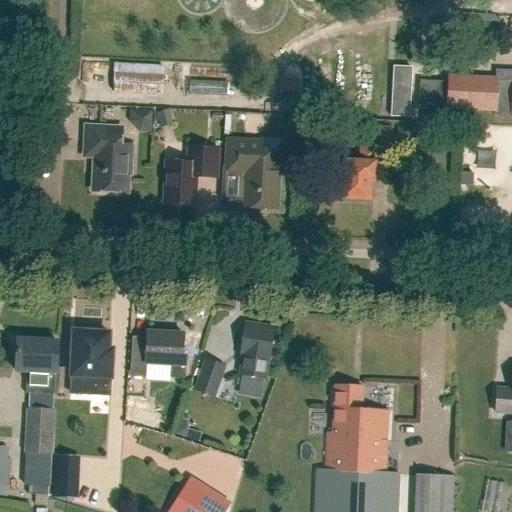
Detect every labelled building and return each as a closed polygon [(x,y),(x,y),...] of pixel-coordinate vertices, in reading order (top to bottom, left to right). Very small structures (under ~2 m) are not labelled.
[(112,62),(112,92),(162,91),(161,62),(112,62)] [(393,67),(391,116),(409,117),(411,68),(393,67)] [(511,75),(508,71),(496,71),(496,79),(449,77),(448,82),(422,81),(415,105),(447,106),(447,108),(494,110),(494,115),(511,116),(511,75)] [(151,111),(137,110),(137,118),(142,124),(151,125),(151,111)] [(169,110),(156,114),(160,126),(173,122),(169,110)] [(122,132),(123,128),(86,125),(84,155),(95,155),(93,190),(127,192),(128,175),(132,175),(134,144),(117,143),(118,131),(122,132)] [(391,152),(392,128),(378,127),(376,151),(391,152)] [(470,129),(469,141),(481,141),(482,129),(470,129)] [(277,209),(280,152),(262,151),(262,141),(228,140),(227,172),(247,173),(245,207),(254,207),(257,211),(264,212),(268,208),(277,209)] [(217,177),(219,149),(189,147),(188,162),(166,161),(164,203),(195,204),(197,176),(217,177)] [(375,162),(376,150),(362,149),(362,162),(346,161),(346,165),(342,167),(342,174),(345,176),(344,199),(371,200),(372,178),(375,178),(376,162),(375,162)] [(268,358),(272,329),(245,325),(241,354),(244,354),(241,374),(264,378),(267,358),(268,358)] [(104,333),(104,329),(92,328),(91,332),(73,331),(70,393),(90,394),(91,376),(110,377),(111,350),(107,350),(108,333),(104,333)] [(184,369),(185,354),(182,354),(183,334),(147,332),(146,340),(132,339),(130,375),(145,376),(146,364),(171,365),(170,377),(184,378),(185,369),(184,369)] [(55,373),(57,341),(17,339),(15,371),(26,372),(25,393),(28,394),(52,395),(54,395),(55,373)] [(214,398),(225,367),(204,359),(192,390),(214,398)] [(385,474),(388,410),(361,409),(362,387),(334,386),(331,433),(327,433),(325,472),(316,471),(314,511),(396,511),(398,475),(385,474)] [(511,389),(496,388),(495,412),(511,413),(511,389)] [(54,410),(52,410),(52,395),(28,394),(27,409),(26,409),(23,454),(50,455),(51,455),(54,410)] [(127,404),(126,420),(146,421),(147,405),(127,404)] [(10,459),(0,458),(0,486),(7,487),(10,459)] [(451,511),(453,476),(415,475),(412,511),(451,511)] [(54,480),(53,496),(73,498),(74,482),(54,480)] [(188,482),(168,511),(223,511),(226,507),(188,482)]
